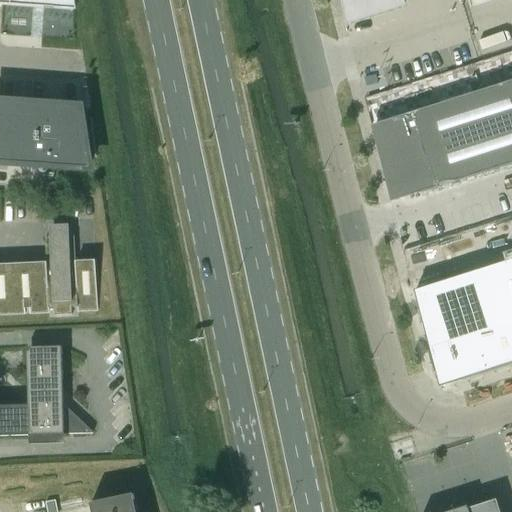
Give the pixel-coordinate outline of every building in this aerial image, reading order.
[(0,0),(0,5),(73,10),(71,0),(0,0)] [(339,0),(346,26),(406,7),(403,0),(339,0)] [(511,80),(374,124),(393,198),(412,192),(416,191),(417,194),(438,187),(437,185),(446,183),(455,182),(511,163),(511,80)] [(77,168),(79,108),(15,104),(11,163),(15,163),(77,168)] [(94,261),(75,262),(74,238),(68,238),(68,225),(49,225),(49,238),(44,238),(45,264),(15,265),(0,265),(0,313),(15,313),(55,311),(55,315),(71,314),(71,310),(96,309),(94,261)] [(511,269),(502,237),(407,266),(438,387),(493,370),(478,322),(511,310),(511,269)] [(0,435),(15,435),(92,433),(92,431),(63,404),(62,404),(60,347),(27,348),(28,405),(15,406),(0,406),(0,435)] [(388,444),(394,462),(416,455),(410,437),(388,444)] [(92,511),(135,511),(132,495),(91,504),(92,511)] [(498,511),(495,501),(468,509),(467,506),(464,507),(465,509),(456,511),(498,511)]
